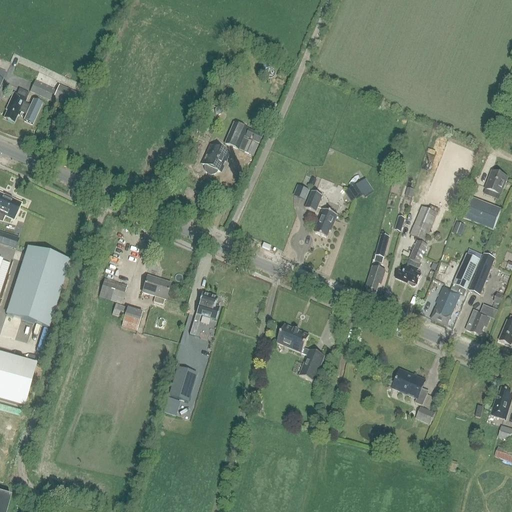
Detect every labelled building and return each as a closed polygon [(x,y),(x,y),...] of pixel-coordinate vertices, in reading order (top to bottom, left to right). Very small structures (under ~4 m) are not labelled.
[(34,82),(29,93),(73,112),(80,96),(58,86),(56,92),(34,82)] [(7,111),(3,119),(14,124),(17,116),(18,117),(20,112),(26,115),(23,121),(32,125),(41,105),(33,101),(30,107),(24,104),(28,94),(19,90),(16,95),(13,94),(6,111),(7,111)] [(219,107),(215,108),(214,111),(215,114),(217,116),(221,116),(223,113),(222,109),(219,107)] [(233,123),(224,144),(253,157),(258,145),(248,141),(249,140),(259,144),(262,136),(233,123)] [(228,154),(222,152),(210,146),(202,165),(205,166),(205,168),(204,170),(205,172),(206,173),(211,175),(213,175),(214,175),(216,173),(217,171),(220,173),(228,154)] [(485,190),(500,196),(507,178),(502,176),(500,173),(497,174),(492,172),(485,190)] [(357,185),(349,190),(356,200),(363,195),(365,197),(374,192),(366,179),(357,185)] [(296,185),(293,196),(304,200),(308,189),(296,185)] [(322,196),(311,192),(305,209),(316,213),(322,196)] [(12,220),(13,220),(20,205),(11,200),(12,199),(4,195),(4,196),(5,196),(4,197),(0,195),(0,214),(4,216),(5,214),(13,218),(12,220)] [(463,218),(493,231),(501,211),(471,199),(463,218)] [(422,208),(409,236),(425,243),(439,210),(430,207),(428,211),(422,208)] [(314,234),(326,239),(331,226),(332,227),(337,216),(323,210),(316,226),(317,227),(314,234)] [(404,220),(398,218),(396,227),(401,229),(404,220)] [(457,223),(452,234),(460,237),(464,226),(457,223)] [(0,246),(15,251),(19,239),(0,233),(0,246)] [(389,239),(381,236),(375,257),(384,259),(389,239)] [(409,261),(403,273),(398,271),(395,279),(403,283),(404,281),(416,286),(421,276),(415,274),(417,269),(427,246),(417,242),(409,261)] [(28,249),(6,316),(48,329),(69,263),(28,249)] [(466,255),(452,285),(466,291),(479,261),(466,255)] [(484,255),(468,292),(479,297),(495,260),(484,255)] [(381,284),(385,272),(372,268),(365,290),(368,290),(367,292),(376,295),(379,283),(381,284)] [(165,301),(170,285),(147,278),(142,294),(155,298),(153,303),(162,306),(164,300),(165,301)] [(127,287),(104,280),(98,298),(121,305),(127,287)] [(438,304),(431,320),(446,327),(456,303),(455,303),(458,296),(463,298),(466,291),(452,285),(449,292),(442,289),(436,303),(438,304)] [(497,294),(493,303),(500,306),(504,297),(497,294)] [(195,315),(189,335),(194,337),(200,317),(215,321),(218,311),(214,310),(217,299),(209,297),(201,295),(198,305),(195,315)] [(142,313),(115,305),(112,316),(123,319),(121,327),(136,332),(142,313)] [(489,319),(480,315),(475,313),(472,318),(471,317),(466,331),(480,336),(484,327),(486,328),(489,319)] [(511,318),(510,317),(508,322),(507,322),(499,342),(510,347),(511,341),(511,318)] [(284,326),(276,344),(301,354),(306,357),(298,376),(314,383),(324,358),(303,349),(309,337),(284,326)] [(0,400),(24,407),(36,365),(0,354),(0,400)] [(173,367),(164,396),(183,402),(192,373),(173,367)] [(422,407),(428,393),(421,390),(424,382),(399,371),(392,389),(416,400),(415,404),(422,407)] [(505,421),(511,397),(509,396),(510,393),(501,390),(498,401),(496,401),(491,416),(505,421)] [(435,414),(420,408),(415,420),(430,427),(435,414)] [(0,473),(7,475),(21,427),(0,421),(0,473)] [(511,434),(511,430),(501,427),(498,438),(510,442),(511,434)] [(511,452),(498,447),(494,458),(511,463),(511,452)] [(455,473),(457,463),(446,460),(444,469),(455,473)] [(0,511),(6,511),(11,498),(0,494),(0,511)]
